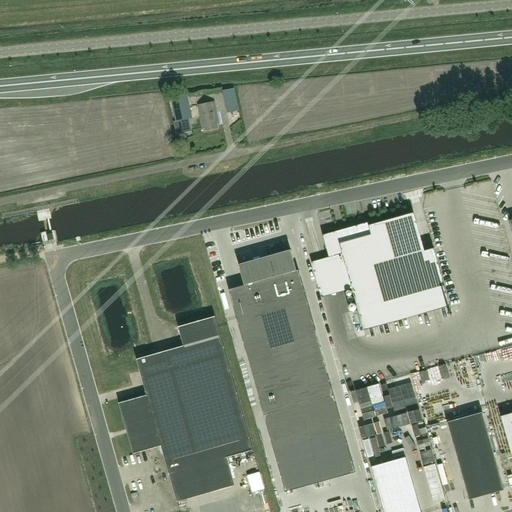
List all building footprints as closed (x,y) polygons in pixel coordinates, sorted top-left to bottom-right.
[(187,95),(171,98),(176,121),(192,118),(187,95)] [(217,129),(217,126),(219,126),(214,103),(199,106),(203,129),(205,128),(206,131),(217,129)] [(329,258),(342,255),(364,330),(450,306),(434,248),(424,251),(413,213),(369,225),(368,222),(323,235),(329,258)] [(345,434),(299,270),(296,270),(291,250),(260,258),(260,255),(254,257),(255,260),(239,264),(245,285),(229,289),(275,454),(345,434)] [(184,346),(137,359),(148,397),(122,404),(128,429),(130,433),(135,452),(161,445),(169,473),(252,450),(215,317),(179,327),(184,346)] [(482,412),(447,422),(469,500),(504,490),(482,412)] [(511,412),(500,416),(511,457),(511,412)] [(421,511),(406,457),(371,467),(384,511),(421,511)] [(264,489),(259,472),(248,475),(252,492),(264,489)]
